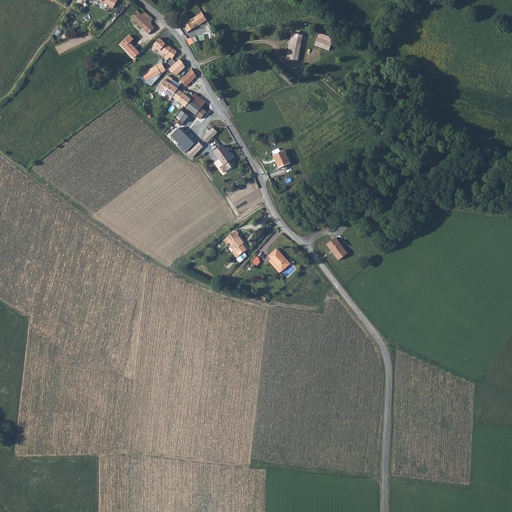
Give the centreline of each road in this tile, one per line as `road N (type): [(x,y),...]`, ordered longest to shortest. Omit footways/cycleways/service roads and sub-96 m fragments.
road 1 (unclassified): [(304,238),(386,354),(385,511)]
road 2 (unclassified): [(140,0),(186,42),(286,229),(304,238)]
